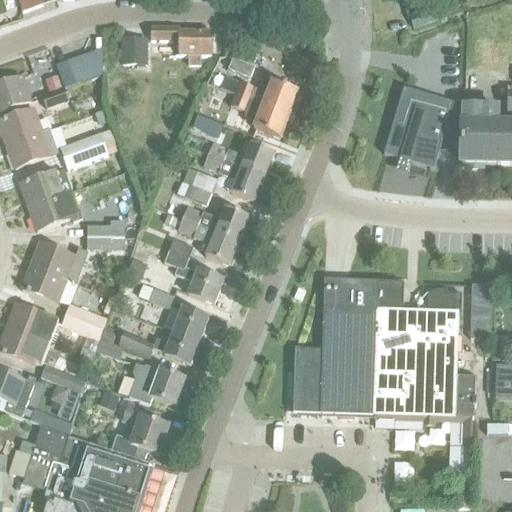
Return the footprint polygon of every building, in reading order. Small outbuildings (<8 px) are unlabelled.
[(18,0),(24,16),(44,9),(40,0),(18,0)] [(409,20),(413,31),(440,22),(436,11),(409,20)] [(189,60),(189,69),(201,69),(201,60),(211,59),(211,35),(180,35),(180,31),(151,31),(151,45),(179,45),(179,60),(189,60)] [(122,44),(122,69),(147,69),(146,44),(122,44)] [(104,51),(68,65),(77,89),(104,79),(104,51)] [(229,73),(250,82),(255,71),(233,62),(229,73)] [(77,89),(68,65),(56,69),(65,93),(42,102),(47,113),(70,105),(65,93),(77,89)] [(0,88),(0,116),(32,106),(23,81),(0,88)] [(241,85),(235,99),(263,109),(289,120),(299,96),(272,86),(268,96),(241,85)] [(511,90),(508,90),(507,117),(497,117),(498,111),(465,110),(465,129),(462,129),(461,168),(467,168),(467,173),(483,173),(483,168),(511,168),(511,90)] [(401,163),(399,169),(408,171),(410,165),(434,173),(454,107),(404,91),(384,158),(401,163)] [(263,109),(235,99),(231,109),(246,115),(245,120),(257,125),(254,132),(280,143),(289,120),(263,109)] [(0,125),(0,129),(7,150),(43,137),(35,113),(0,125)] [(220,140),(224,121),(204,116),(199,135),(220,140)] [(43,137),(7,150),(16,174),(52,161),(51,158),(58,155),(51,134),(43,137)] [(61,153),(65,164),(88,155),(104,149),(100,139),(61,153)] [(208,160),(264,182),(274,157),(250,148),(245,160),(213,147),(208,160)] [(88,155),(65,164),(70,176),(109,161),(104,149),(88,155)] [(264,182),(208,160),(203,172),(228,182),(225,189),(227,194),(231,196),(231,197),(255,206),(264,182)] [(192,189),(212,196),(216,185),(187,174),(184,185),(189,187),(192,189)] [(21,189),(30,212),(74,196),(65,175),(57,177),(57,176),(21,189)] [(212,196),(192,189),(189,187),(185,199),(208,208),(212,196)] [(74,196),(30,212),(39,235),(73,223),(75,227),(84,223),(74,196)] [(188,210),(183,223),(208,233),(239,244),(248,221),(225,212),(220,223),(188,210)] [(208,233),(183,223),(178,235),(210,248),(205,261),(229,270),(239,244),(208,233)] [(111,241),(124,241),(125,225),(111,224),(111,230),(88,229),(88,241),(111,241)] [(111,241),(88,241),(88,253),(124,253),(124,241),(111,241)] [(174,244),(169,255),(190,263),(194,252),(174,244)] [(41,246),(32,270),(67,284),(74,287),(87,257),(78,253),(75,261),(41,246)] [(190,263),(169,255),(164,267),(177,272),(175,279),(192,286),(187,298),(214,309),(223,286),(197,275),(196,277),(186,272),(190,263)] [(58,307),(70,309),(78,289),(74,287),(67,284),(32,270),(22,294),(58,308),(58,307)] [(293,417),(375,419),(378,314),(377,314),(378,286),(324,285),(322,354),(301,354),(295,370),(293,417)] [(378,314),(375,419),(473,422),(474,410),(476,409),(476,402),(475,402),(475,381),(457,380),(458,318),(461,317),(462,297),(448,297),(447,294),(439,294),(434,295),(430,296),(429,315),(403,315),(404,287),(378,286),(377,314),(378,314)] [(470,343),(492,343),(493,289),(472,289),(470,343)] [(149,306),(169,314),(174,302),(154,294),(149,306)] [(511,297),(501,298),(501,329),(511,329),(511,297)] [(110,301),(104,317),(109,319),(115,303),(110,301)] [(16,309),(7,332),(49,349),(58,327),(57,326),(51,323),(16,309)] [(70,309),(66,320),(88,329),(103,334),(107,324),(70,309)] [(172,336),(199,347),(208,324),(182,313),(172,336)] [(88,329),(66,320),(61,331),(86,341),(79,361),(91,365),(103,334),(88,329)] [(49,349),(7,332),(0,348),(0,355),(33,369),(34,366),(41,369),(49,349)] [(123,352),(124,351),(150,360),(152,354),(190,369),(199,347),(172,336),(168,347),(157,342),(154,349),(123,338),(119,350),(123,352)] [(123,352),(119,350),(100,344),(96,356),(119,364),(123,352)] [(149,409),(152,402),(174,410),(184,383),(145,368),(144,370),(136,367),(132,377),(136,383),(129,402),(149,409)] [(511,369),(496,369),(495,402),(511,402),(511,369)] [(41,382),(64,390),(83,398),(87,387),(45,370),(41,382)] [(0,402),(9,406),(5,415),(22,421),(26,411),(25,410),(34,388),(0,374),(0,402)] [(102,402),(118,410),(125,395),(108,388),(102,402)] [(117,440),(112,455),(135,463),(139,451),(158,458),(168,431),(156,427),(159,419),(129,408),(123,424),(132,427),(126,443),(117,440)] [(30,425),(69,439),(73,427),(34,414),(30,425)] [(454,422),(452,470),(472,471),(473,445),(466,444),(467,423),(454,422)] [(433,424),(432,444),(448,445),(450,425),(433,424)] [(135,463),(112,455),(41,430),(34,449),(23,446),(20,456),(16,455),(9,477),(53,491),(46,511),(151,511),(164,474),(154,470),(155,469),(135,463)] [(417,461),(396,461),(396,483),(417,483),(417,461)]
